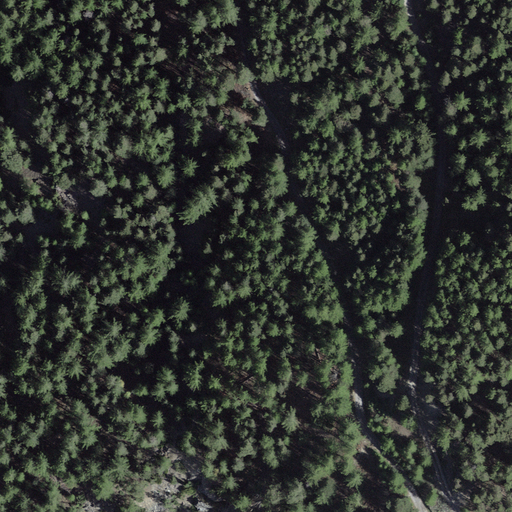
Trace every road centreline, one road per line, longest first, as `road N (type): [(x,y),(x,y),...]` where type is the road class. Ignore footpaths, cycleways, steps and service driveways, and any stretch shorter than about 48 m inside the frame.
road 1 (track): [(244,0),(312,198),(372,415),(435,511)]
road 2 (track): [(465,511),(434,451),(421,346),(439,255),(436,97),(418,0)]
